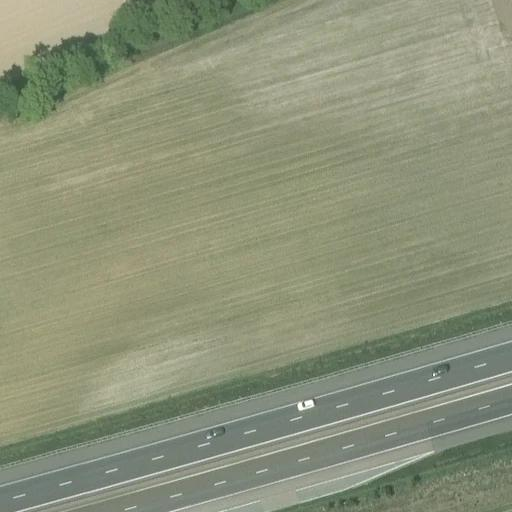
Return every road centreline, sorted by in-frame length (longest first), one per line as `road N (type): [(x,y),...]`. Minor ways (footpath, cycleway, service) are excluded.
road 1 (motorway): [(511,357),(0,501)]
road 2 (motorway): [(123,511),(511,401)]
